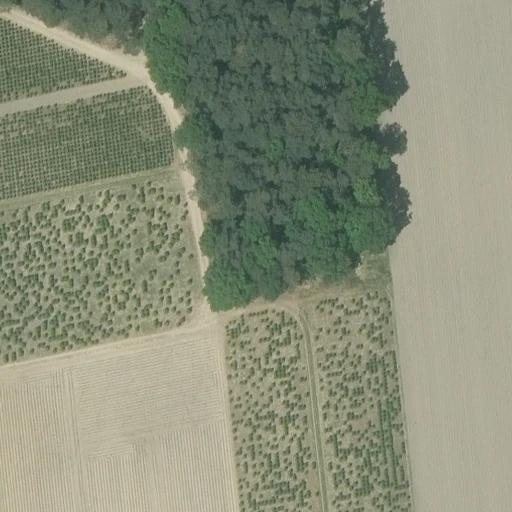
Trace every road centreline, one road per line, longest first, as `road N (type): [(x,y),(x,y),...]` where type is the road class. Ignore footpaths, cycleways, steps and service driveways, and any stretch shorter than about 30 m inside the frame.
road 1 (track): [(234,511),(176,118),(147,73),(0,12)]
road 2 (track): [(0,371),(212,330)]
